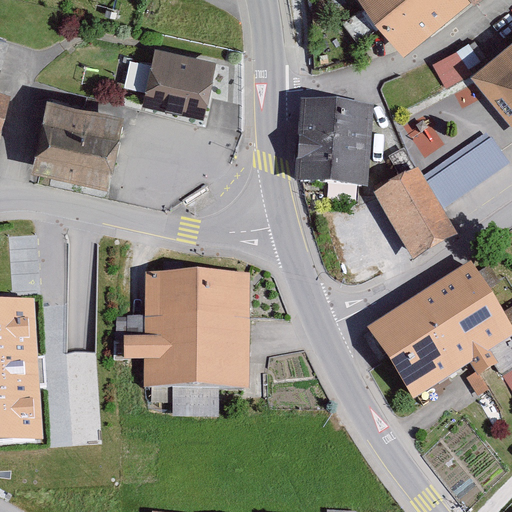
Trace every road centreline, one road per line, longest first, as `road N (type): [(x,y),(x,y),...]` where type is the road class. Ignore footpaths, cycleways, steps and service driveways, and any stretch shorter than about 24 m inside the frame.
road 1 (residential): [(284,225),(213,232),(49,202),(0,203)]
road 2 (tertiary): [(284,225),(272,165),(263,0)]
road 3 (residential): [(511,218),(319,327)]
road 4 (tertiary): [(436,511),(371,424),(319,327)]
